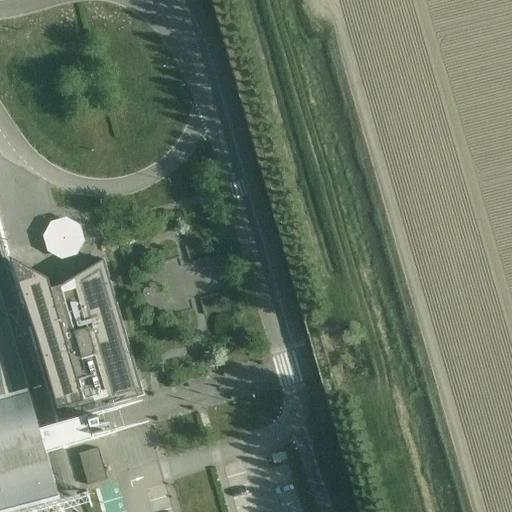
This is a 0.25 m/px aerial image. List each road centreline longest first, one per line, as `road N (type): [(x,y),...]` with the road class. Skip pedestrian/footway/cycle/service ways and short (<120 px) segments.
road 1 (unclassified): [(159,0),(177,17),(197,60),(299,415)]
road 2 (trunk): [(53,511),(0,322)]
road 3 (trunk): [(33,511),(0,394)]
